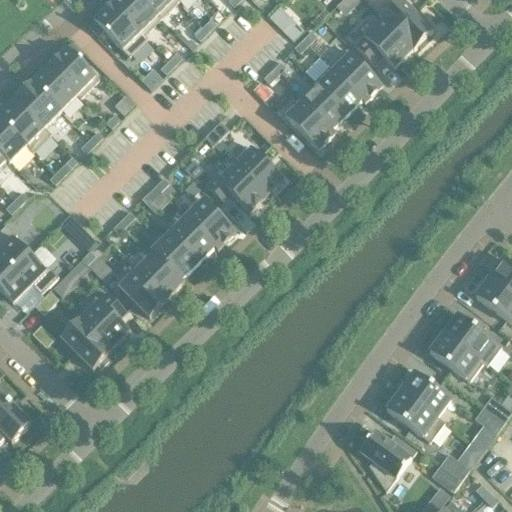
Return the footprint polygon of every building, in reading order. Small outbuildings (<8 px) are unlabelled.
[(161,24),(137,0),(119,0),(112,8),(144,41),(145,40),(161,24)] [(178,7),(171,0),(137,0),(161,24),(178,7)] [(234,0),(228,6),(234,12),(243,3),(239,0),(234,0)] [(398,0),(378,19),(382,23),(383,23),(414,54),(413,55),(414,55),(418,51),(421,54),(432,43),(429,40),(433,36),(398,0)] [(144,41),(112,8),(89,30),(99,41),(104,36),(107,39),(109,42),(110,41),(130,62),(148,43),(145,40),(144,41)] [(203,31),(209,37),(217,29),(211,23),(203,31)] [(292,23),(281,34),(292,46),(304,34),(292,23)] [(382,23),(355,51),(374,70),(383,61),(395,73),(413,55),(414,54),(383,23),(382,23)] [(194,40),(200,46),(209,37),(203,31),(194,40)] [(311,36),(303,44),(309,50),(317,42),(311,36)] [(297,50),(295,53),(300,58),(309,50),(303,44),(297,50)] [(72,48),(49,70),(82,103),(99,85),(83,68),(81,66),(80,66),(77,63),(82,58),(72,48)] [(346,54),(330,71),(363,105),(362,105),(365,108),(383,91),(346,54)] [(169,65),(175,71),(183,63),(177,57),(169,65)] [(160,74),(166,79),(175,71),(169,65),(160,74)] [(281,67),(272,75),(278,80),(286,72),(281,67)] [(82,103),(49,70),(33,86),(32,86),(31,86),(61,116),(78,100),(81,104),(82,103)] [(330,71),(314,87),(317,91),(318,90),(348,120),(362,105),(363,105),(330,71)] [(265,82),(264,83),(270,89),(278,80),(272,75),(265,82)] [(45,133),(61,116),(31,86),(14,103),(51,140),(52,139),(45,133)] [(317,91),(302,105),(332,135),(333,135),(348,120),(318,90),(317,91)] [(51,140),(14,103),(14,104),(14,105),(7,112),(4,110),(0,113),(0,122),(34,157),(51,140)] [(302,105),(285,122),(318,155),(336,137),(333,135),(332,135),(302,105)] [(112,133),(121,125),(115,119),(106,128),(112,133)] [(0,156),(10,167),(26,151),(33,158),(34,157),(0,122),(0,156)] [(221,126),(205,142),(214,150),(229,134),(221,126)] [(95,150),(103,142),(98,136),(89,145),(95,150)] [(87,158),(95,150),(89,145),(81,153),(87,158)] [(267,201),(283,184),(251,151),(235,167),(228,161),(267,201)] [(10,168),(10,167),(0,156),(0,171),(7,165),(10,168)] [(233,200),(250,217),(267,201),(228,161),(211,178),(215,182),(206,191),(224,208),(233,200)] [(64,181),(72,173),(66,167),(58,176),(64,181)] [(56,190),(64,181),(58,176),(50,184),(56,190)] [(161,197),(170,188),(164,183),(155,191),(161,197)] [(153,205),(161,197),(155,191),(147,199),(153,205)] [(20,211),(28,203),(23,197),(14,205),(20,211)] [(203,204),(186,221),(218,254),(236,236),(203,204)] [(12,219),(20,211),(14,205),(6,213),(12,219)] [(127,231),(136,222),(130,217),(122,225),(127,231)] [(218,254),(186,221),(169,238),(199,268),(215,252),(218,255),(218,254)] [(119,239),(127,231),(122,225),(113,233),(119,239)] [(0,288),(29,259),(14,243),(17,240),(7,229),(0,236),(0,288)] [(199,268),(169,238),(152,255),(184,287),(184,286),(182,284),(199,268)] [(153,258),(137,274),(167,305),(168,304),(167,303),(184,287),(152,255),(151,256),(153,258)] [(88,270),(96,262),(90,256),(82,264),(88,270)] [(0,288),(0,294),(14,308),(33,290),(42,299),(59,282),(49,271),(45,275),(29,259),(0,288)] [(490,282),(511,298),(511,269),(504,263),(490,282)] [(81,264),(72,273),(81,282),(91,273),(88,270),(82,264),(81,264)] [(137,274),(119,292),(149,322),(167,305),(137,274)] [(511,328),(511,298),(490,282),(476,301),(511,328)] [(51,296),(35,311),(44,320),(59,304),(51,296)] [(96,302),(76,321),(111,356),(112,356),(111,355),(130,336),(118,324),(127,316),(108,297),(99,305),(96,302)] [(444,338),(488,371),(502,352),(458,319),(444,338)] [(97,371),(100,373),(111,363),(108,360),(111,356),(76,321),(76,322),(78,325),(61,343),(93,375),(97,371)] [(487,371),(488,371),(444,338),(442,340),(440,339),(430,352),(432,353),(429,357),(470,387),(483,368),(487,371)] [(401,395),(445,428),(437,422),(451,404),(415,377),(401,395)] [(431,447),(445,428),(401,395),(399,398),(397,397),(387,410),(389,411),(387,414),(431,447)] [(0,434),(12,447),(31,429),(12,410),(13,409),(9,406),(0,397),(0,434)] [(505,428),(511,418),(511,415),(492,401),(484,412),(505,428)] [(496,439),(505,428),(484,412),(475,423),(496,439)] [(12,448),(12,447),(0,434),(0,448),(6,442),(12,448)] [(363,453),(360,456),(373,466),(369,471),(387,497),(403,475),(411,464),(417,456),(395,440),(390,448),(375,437),(363,453)] [(461,486),(470,474),(449,459),(441,470),(461,486)] [(453,497),(461,486),(441,470),(432,481),(453,497)] [(484,504),(489,498),(481,490),(476,496),(484,504)] [(440,492),(432,502),(443,510),(450,501),(440,492)] [(492,511),(498,506),(489,498),(484,504),(492,511)]
